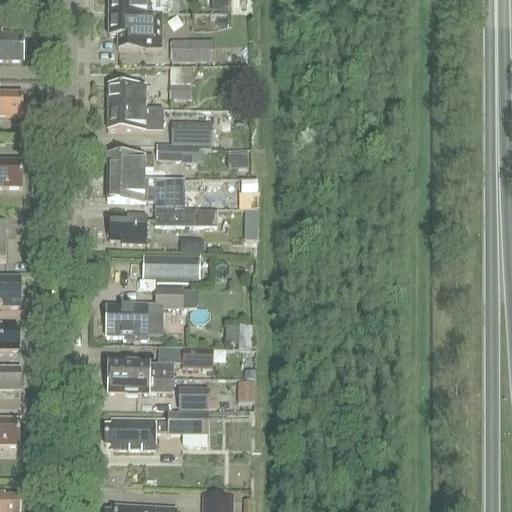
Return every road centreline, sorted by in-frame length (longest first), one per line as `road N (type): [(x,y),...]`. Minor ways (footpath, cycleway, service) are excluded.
road 1 (residential): [(66,511),(71,0)]
road 2 (trunk): [(497,176),(487,511)]
road 3 (trunk): [(497,176),(498,0)]
